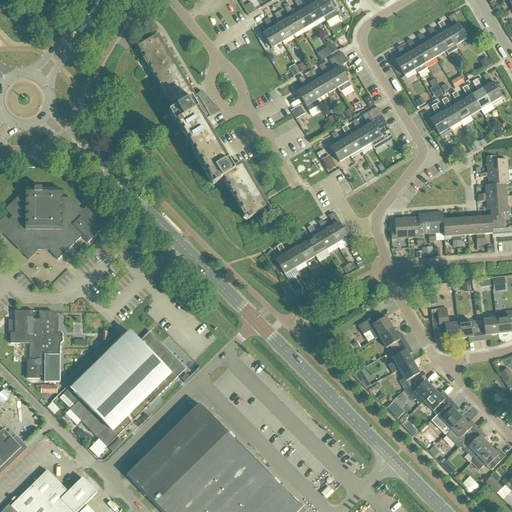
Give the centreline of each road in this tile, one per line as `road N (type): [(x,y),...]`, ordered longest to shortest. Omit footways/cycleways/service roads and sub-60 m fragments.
road 1 (residential): [(441,370),(398,300),(375,226),(421,148),(361,41),(368,23),(409,0)]
road 2 (tertiary): [(255,324),(49,118)]
road 3 (residential): [(295,187),(235,77),(170,0)]
road 4 (residential): [(104,477),(255,324)]
road 5 (tertiary): [(389,461),(255,324)]
road 6 (residential): [(104,477),(0,374)]
